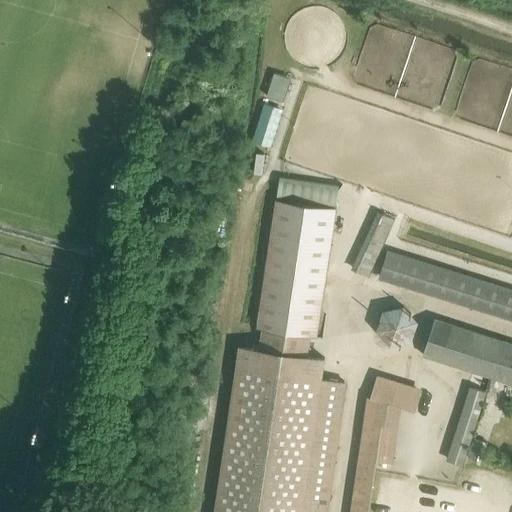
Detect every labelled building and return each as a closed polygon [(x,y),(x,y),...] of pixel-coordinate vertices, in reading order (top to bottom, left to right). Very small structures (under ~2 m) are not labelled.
[(275,71),(270,94),(288,98),(293,75),(275,71)] [(340,184),(280,175),(277,195),(337,204),(340,184)] [(258,326),(263,327),(311,334),(318,335),(336,207),(276,198),(258,326)] [(395,219),(384,213),(358,270),(369,275),(395,219)] [(511,289),(389,251),(382,274),(511,316),(511,289)] [(415,339),(411,321),(414,320),(410,303),(379,310),(387,345),(415,339)] [(511,342),(436,317),(424,353),(511,382),(511,342)] [(311,334),(263,327),(260,348),(240,345),(215,511),(325,511),(344,381),(322,378),(325,358),(307,355),(311,334)] [(370,402),(353,511),(369,511),(376,464),(393,466),(401,412),(415,416),(422,392),(377,378),(370,402)] [(487,391),(476,387),(453,460),(465,464),(487,391)] [(487,400),(483,415),(499,419),(503,404),(487,400)] [(469,454),(480,458),(485,441),(474,437),(469,454)]
